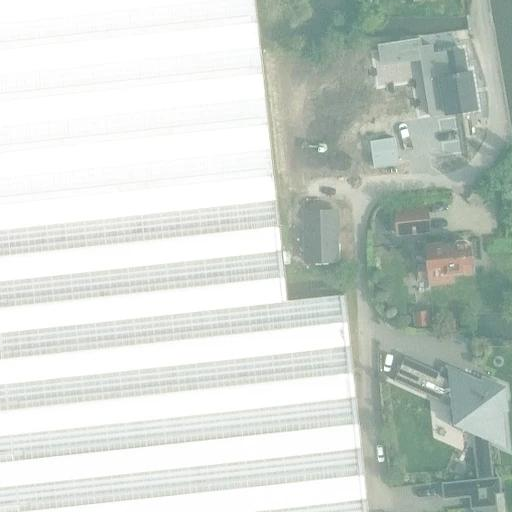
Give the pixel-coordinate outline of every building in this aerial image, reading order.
[(0,0),(0,511),(366,511),(353,385),(352,376),(351,369),(343,295),(287,302),(255,12),(254,0),(0,0)] [(419,39),(379,45),(382,64),(422,58),(431,117),(445,114),(476,109),(469,71),(465,72),(461,50),(443,53),(433,55),(431,46),(420,47),(419,39)] [(374,168),(398,164),(396,152),(372,156),(374,168)] [(426,205),(395,207),(397,233),(428,231),(426,205)] [(337,261),(336,211),(303,212),(305,262),(337,261)] [(469,272),(466,243),(463,239),(457,240),(453,243),(425,246),(429,283),(450,280),(450,274),(469,272)] [(427,325),(426,312),(414,313),(415,326),(427,325)] [(404,357),(393,380),(404,385),(442,402),(441,399),(450,404),(451,413),(449,413),(450,427),(462,432),(463,429),(493,442),(503,446),(502,436),(502,435),(499,407),(504,407),(502,390),(493,385),(487,382),(486,385),(485,386),(483,385),(459,374),(449,370),(450,381),(440,382),(439,372),(404,357)] [(497,478),(442,484),(443,499),(470,496),(471,507),(473,507),(473,511),(496,511),(495,494),(498,493),(497,478)]
